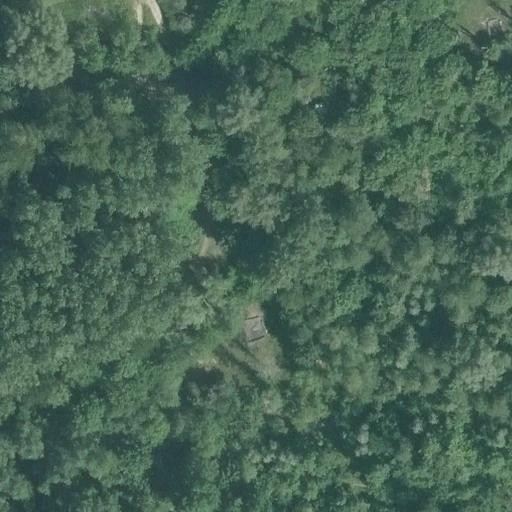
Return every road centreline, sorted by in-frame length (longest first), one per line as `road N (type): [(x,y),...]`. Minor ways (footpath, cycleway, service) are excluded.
road 1 (residential): [(152,0),(230,252)]
road 2 (residential): [(230,252),(281,301),(282,329),(267,349),(232,350),(217,327),(219,291)]
